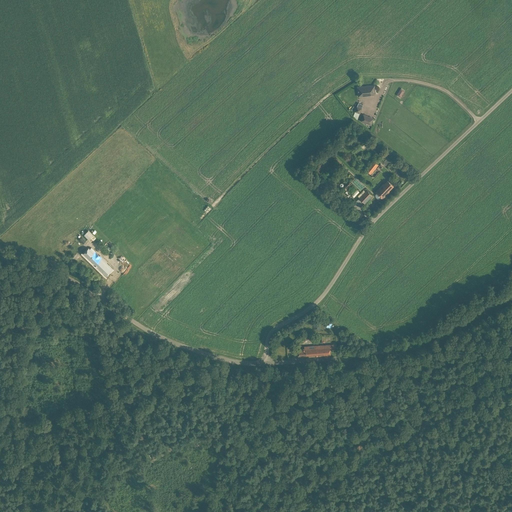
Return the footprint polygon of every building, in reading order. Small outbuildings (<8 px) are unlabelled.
[(358,87),(359,96),(375,94),(374,85),(358,87)] [(374,117),(363,113),(361,121),(371,125),(374,117)] [(366,170),(371,174),(379,165),(374,161),(366,170)] [(377,193),(376,194),(376,195),(376,197),(377,198),(379,199),(381,198),(382,197),(383,199),(390,191),(389,191),(394,186),(388,180),(384,184),(383,184),(376,192),(377,193)] [(359,198),(365,203),(372,195),(367,190),(359,198)] [(83,253),(106,276),(112,269),(94,251),(93,252),(88,248),(83,253)] [(298,349),(299,356),(331,354),(330,350),(337,349),(337,344),(304,346),(305,348),(298,349)]
